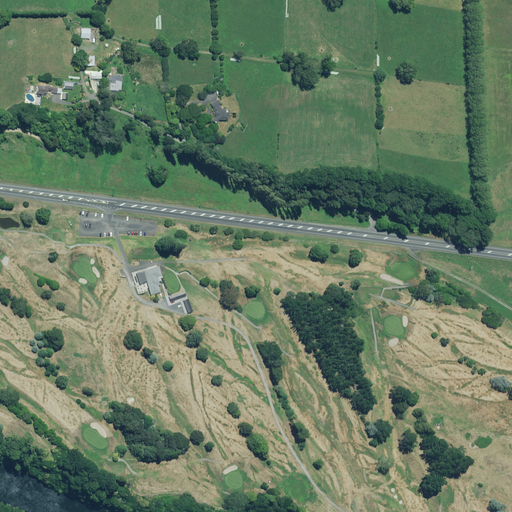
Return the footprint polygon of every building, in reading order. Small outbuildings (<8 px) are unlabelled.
[(90,29),(81,28),(81,38),(90,38),(90,29)] [(94,66),(95,56),(85,56),(85,66),(94,66)] [(121,92),(122,75),(111,75),(111,78),(108,77),(108,82),(108,91),(117,92),(121,92)] [(73,82),(63,81),(63,86),(64,86),(64,88),(73,89),(73,82)] [(62,89),(57,88),(57,87),(37,85),(36,94),(39,94),(39,96),(42,96),(42,95),(45,95),(45,94),(48,94),(48,91),(52,91),(51,93),(56,93),(61,94),(62,89)] [(222,104),(219,100),(210,103),(213,109),(215,109),(214,116),(212,121),(216,124),(218,120),(227,120),(227,116),(228,116),(229,116),(229,113),(228,112),(224,107),(222,108),(220,106),(222,104)] [(164,278),(160,267),(134,277),(142,297),(152,293),(154,297),(163,294),(158,281),(164,278)] [(181,297),(180,294),(169,297),(171,303),(176,301),(175,299),(181,297)]
